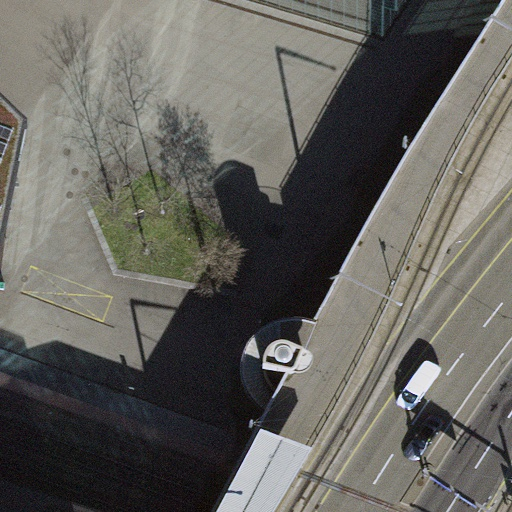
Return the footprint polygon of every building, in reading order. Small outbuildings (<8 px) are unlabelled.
[(168,0),(376,63),(394,34),(416,0),(168,0)] [(0,270),(27,143),(0,116),(0,270)] [(286,373),(295,373),(299,364),(299,363),(304,351),(288,344),(282,344),(275,345),(270,349),(266,354),(264,360),(264,367),(286,373)] [(217,511),(275,511),(313,451),(261,433),(217,511)] [(0,511),(68,511),(0,487),(0,511)]
